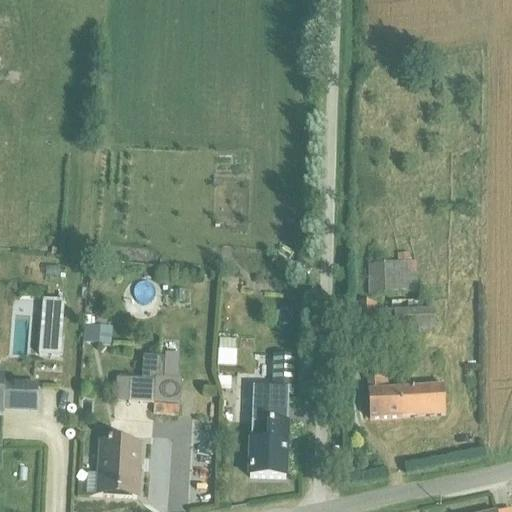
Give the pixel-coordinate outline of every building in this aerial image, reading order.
[(392,266),(409,265),(409,256),(391,258),(392,266)] [(409,265),(392,266),(367,268),(368,299),(416,294),(416,264),(409,265)] [(40,292),(60,293),(61,283),(41,281),(40,292)] [(147,286),(129,293),(137,313),(155,305),(147,286)] [(42,302),(38,357),(60,359),(64,303),(42,302)] [(376,307),(355,307),(355,339),(376,339),(376,307)] [(394,313),(382,314),(382,330),(394,330),(394,339),(418,339),(418,333),(435,333),(434,311),(416,311),(394,312),(394,313)] [(84,328),(83,346),(109,348),(111,331),(84,328)] [(218,351),(218,367),(236,368),(237,352),(235,352),(235,341),(219,341),(218,351)] [(251,439),(250,439),(250,479),(286,481),(289,392),(293,392),(295,357),(273,356),(272,389),(253,388),(251,439)] [(116,380),(115,402),(129,402),(129,404),(153,406),(153,404),(180,406),(181,382),(177,382),(178,357),(165,357),(165,360),(142,358),(141,381),(116,380)] [(0,416),(2,417),(3,413),(37,415),(38,386),(4,384),(4,376),(0,375),(0,416)] [(388,378),(367,379),(370,421),(445,417),(444,387),(388,391),(388,378)] [(215,381),(216,395),(234,393),(233,379),(215,381)] [(154,406),(153,416),(177,417),(178,408),(154,406)] [(96,474),(95,496),(87,495),(87,497),(137,501),(140,445),(99,442),(96,474)] [(95,496),(96,474),(87,474),(85,494),(95,496)]
